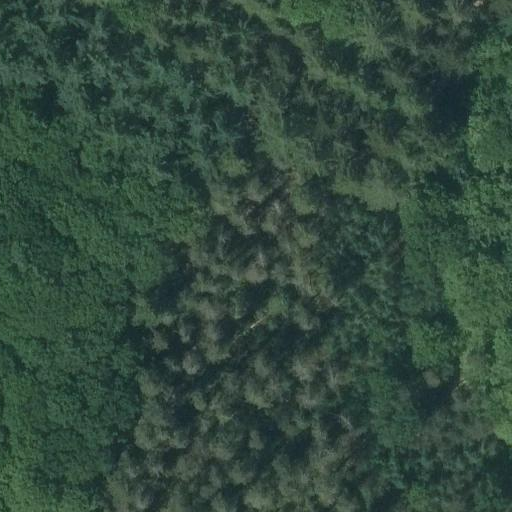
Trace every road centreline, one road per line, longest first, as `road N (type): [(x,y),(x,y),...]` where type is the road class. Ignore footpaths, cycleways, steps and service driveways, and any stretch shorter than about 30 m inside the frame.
road 1 (track): [(50,511),(103,430),(136,356),(133,304),(141,278),(248,114)]
road 2 (track): [(511,454),(431,258),(389,207)]
road 3 (track): [(389,207),(478,0)]
road 4 (track): [(389,207),(248,114)]
